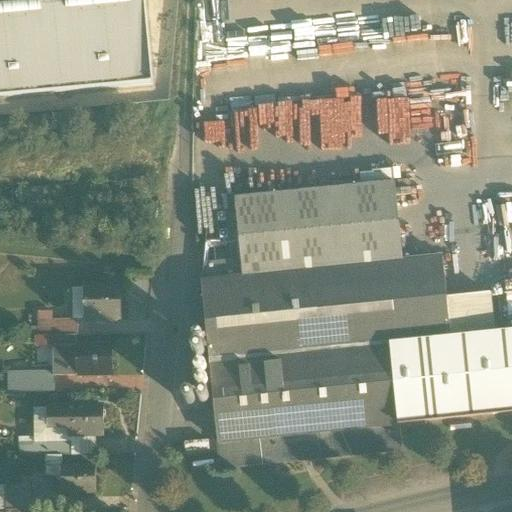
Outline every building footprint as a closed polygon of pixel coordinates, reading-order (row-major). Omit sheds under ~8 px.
[(0,0),(0,99),(152,86),(144,0),(0,0)] [(235,200),(243,279),(403,263),(395,183),(235,200)] [(221,469),(322,459),(319,433),(400,425),(459,419),(447,299),(443,259),(403,263),(243,279),(202,283),(218,443),(221,469)] [(85,321),(120,321),(120,287),(85,287),(85,321)] [(490,295),(447,299),(459,419),(511,413),(511,333),(494,335),(490,295)] [(34,309),(34,336),(77,336),(77,320),(53,320),(53,309),(34,309)] [(62,375),(78,375),(77,342),(53,343),(54,364),(62,364),(62,375)] [(112,342),(77,342),(78,375),(113,375),(112,342)] [(25,391),(56,391),(56,375),(56,371),(54,371),(25,372),(25,391)] [(25,391),(25,372),(7,372),(8,396),(25,395),(25,391)] [(68,407),(68,408),(68,424),(68,428),(68,438),(104,437),(104,428),(103,407),(68,407)] [(64,425),(68,424),(68,408),(48,409),(48,428),(64,428),(64,425)] [(402,451),(400,425),(319,433),(322,459),(402,451)] [(44,457),(71,457),(71,443),(23,443),(23,457),(44,457)] [(62,495),(97,495),(96,466),(61,467),(61,482),(57,482),(57,493),(62,493),(62,495)] [(5,485),(7,509),(33,507),(32,483),(5,485)]
